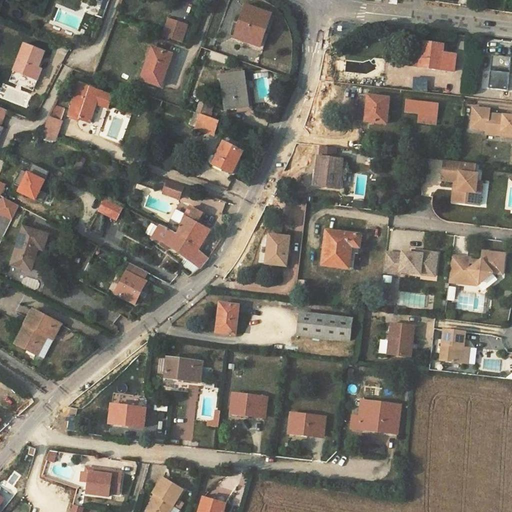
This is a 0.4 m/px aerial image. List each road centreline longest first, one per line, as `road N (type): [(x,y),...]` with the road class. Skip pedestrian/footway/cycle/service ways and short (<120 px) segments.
road 1 (residential): [(26,427),(216,264),(310,75),(324,0)]
road 2 (residential): [(382,478),(56,439),(26,427)]
road 3 (residential): [(511,30),(324,0)]
